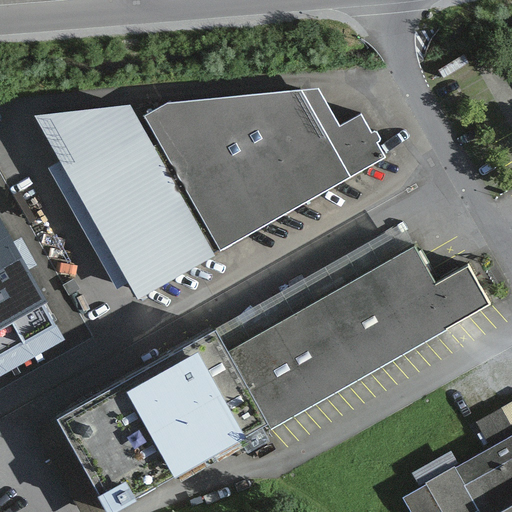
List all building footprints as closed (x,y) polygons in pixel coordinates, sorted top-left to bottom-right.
[(225,239),(391,147),(382,133),(388,130),(384,122),(379,124),(368,105),(346,118),(325,80),(173,96),(152,108),(225,239)] [(139,98),(43,109),(143,291),(222,247),(139,98)] [(0,225),(0,356),(57,324),(0,225)] [(228,345),(271,424),(486,307),(464,267),(428,287),(406,247),(228,345)] [(0,376),(66,339),(57,324),(0,356),(0,376)] [(109,511),(111,511),(271,424),(228,345),(217,327),(56,415),(109,511)] [(511,423),(511,394),(478,413),(490,435),(511,423)] [(482,511),(499,511),(511,505),(511,437),(458,467),(482,511)]
